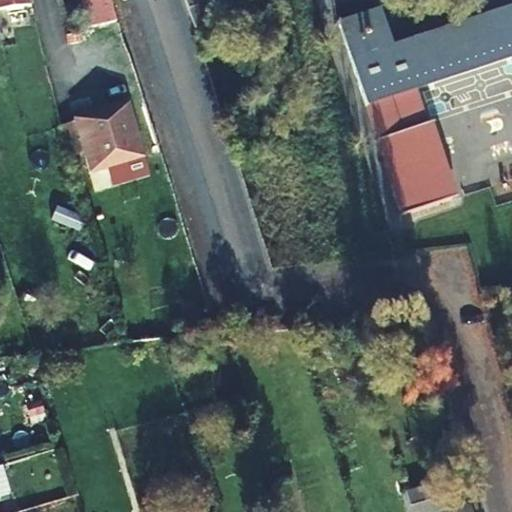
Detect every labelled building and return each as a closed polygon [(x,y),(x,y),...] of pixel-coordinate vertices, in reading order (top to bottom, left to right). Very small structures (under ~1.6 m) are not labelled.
[(83,0),(89,31),(119,26),(115,10),(112,0),(83,0)] [(339,26),(401,218),(451,202),(424,119),(415,115),(407,91),(511,56),(511,8),(394,46),(381,11),(339,26)] [(0,62),(39,51),(35,26),(0,35),(0,62)] [(129,104),(74,120),(75,123),(84,155),(90,174),(145,158),(129,104)] [(75,123),(61,128),(70,159),(84,155),(75,123)] [(196,307),(184,317),(196,330),(207,320),(196,307)] [(125,326),(125,335),(159,333),(158,324),(125,326)] [(407,493),(411,511),(470,511),(468,501),(445,506),(441,486),(407,493)]
